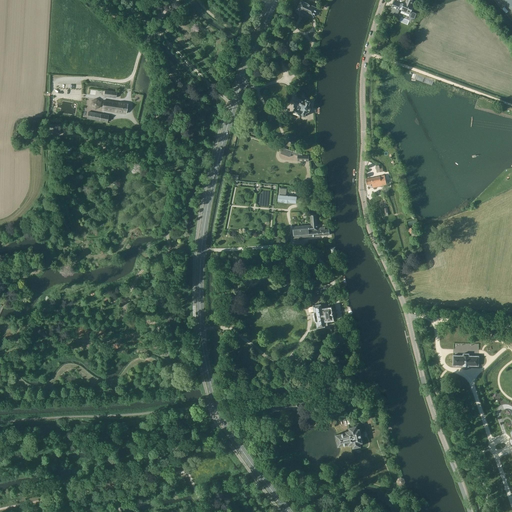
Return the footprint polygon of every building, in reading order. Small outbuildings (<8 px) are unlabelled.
[(318,8),(301,0),(297,9),(314,17),(318,8)] [(411,16),(414,18),(416,14),(412,12),(414,5),(412,4),(414,1),(412,0),(406,0),(406,1),(405,1),(403,5),(394,1),(391,8),(398,10),(399,7),(402,9),(401,10),(410,14),(411,14),(411,16)] [(511,0),(503,0),(511,10),(511,0)] [(305,101),(299,98),(297,102),(296,101),(294,106),(296,107),(294,110),(301,113),(300,114),(304,116),(305,117),(305,116),(306,115),(307,112),(307,113),(309,112),(311,108),(310,106),(309,106),(310,105),(311,102),(311,101),(310,101),(306,99),(305,101)] [(96,99),(92,101),(92,105),(95,108),(99,106),(100,102),(96,99)] [(128,104),(103,100),(102,110),(126,114),(128,104)] [(100,121),(107,122),(109,115),(101,114),(89,111),(87,119),(100,121)] [(60,125),(48,126),(49,134),(60,134),(60,125)] [(305,156),(283,148),(281,154),(290,157),(291,154),(298,156),(298,161),(308,161),(309,156),(305,156)] [(380,176),(366,179),(367,185),(372,184),(373,188),(382,186),(380,176)] [(279,195),(287,196),(288,189),(279,188),(279,195)] [(297,197),(287,196),(279,195),(278,203),(296,205),(297,197)] [(310,215),(311,224),(311,225),(293,226),(294,238),(330,234),(329,229),(329,228),(328,228),(328,229),(325,229),(325,226),(321,227),(319,227),(320,230),(318,230),(316,214),(310,215)] [(327,321),(334,320),(332,307),(330,307),(329,304),(323,305),(322,300),(320,300),(320,296),(314,297),(315,305),(314,305),(318,328),(325,326),(325,325),(328,325),(327,321)] [(496,332),(485,331),(484,339),(495,340),(496,332)] [(463,356),(455,356),(454,363),(463,363),(463,364),(468,364),(468,363),(476,363),(476,357),(468,356),(468,354),(463,354),(463,356)] [(271,406),(272,411),(301,407),(300,402),(271,406)] [(346,433),(336,435),(338,447),(348,445),(348,446),(352,445),(353,448),(360,447),(360,444),(363,443),(360,429),(357,429),(356,426),(349,428),(349,431),(346,432),(346,433)] [(404,485),(405,483),(404,479),(401,478),(398,479),(396,482),(397,485),(400,486),(404,485)]
